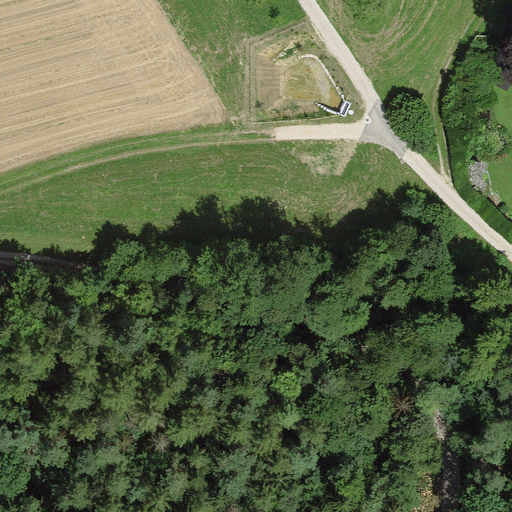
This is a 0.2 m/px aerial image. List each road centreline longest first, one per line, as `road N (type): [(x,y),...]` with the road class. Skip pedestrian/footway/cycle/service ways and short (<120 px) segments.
road 1 (track): [(0,263),(124,277),(267,315),(386,359),(406,373),(439,422),(456,489),(450,511)]
road 2 (track): [(301,0),(386,135),(446,190),(439,85),(487,0)]
road 3 (track): [(0,193),(140,153),(247,138),(386,135)]
